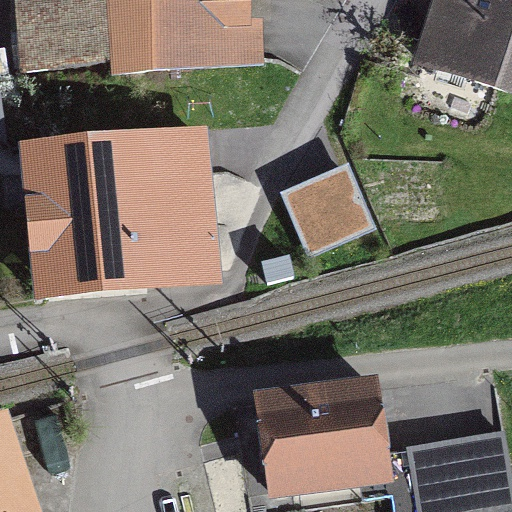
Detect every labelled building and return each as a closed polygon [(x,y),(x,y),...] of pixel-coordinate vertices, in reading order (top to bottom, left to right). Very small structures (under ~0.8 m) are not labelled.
[(117,61),(114,0),(29,0),(33,24),(18,26),(23,74),(116,61),(116,64),(117,61)] [(245,22),(245,0),(114,0),(117,61),(116,64),(115,74),(237,60),(237,25),(245,25),(245,22)] [(511,0),(442,0),(421,64),(511,93),(511,0)] [(45,156),(57,284),(213,270),(203,141),(45,156)] [(271,493),(388,476),(375,389),(258,405),(271,493)] [(0,511),(30,511),(0,424),(0,511)] [(489,511),(511,508),(511,488),(503,436),(409,452),(418,511),(489,511)]
